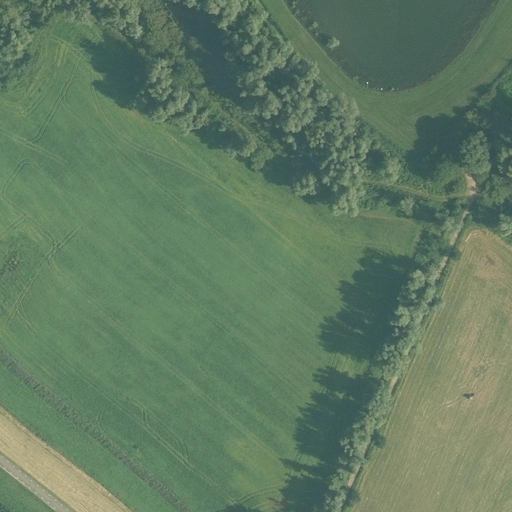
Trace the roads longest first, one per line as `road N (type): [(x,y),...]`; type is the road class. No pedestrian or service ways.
road 1 (track): [(477,195),(311,165),(240,119),(100,0)]
road 2 (track): [(340,511),(477,195)]
